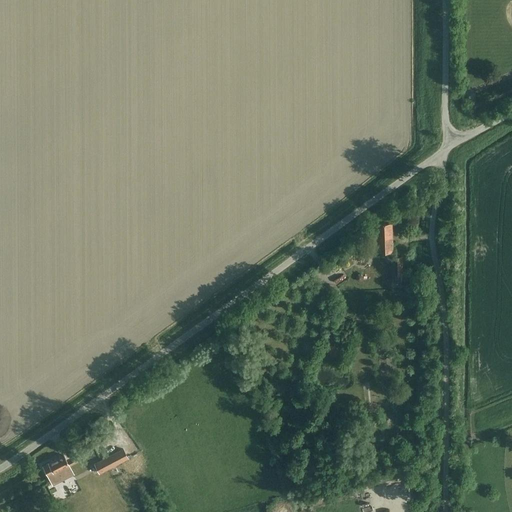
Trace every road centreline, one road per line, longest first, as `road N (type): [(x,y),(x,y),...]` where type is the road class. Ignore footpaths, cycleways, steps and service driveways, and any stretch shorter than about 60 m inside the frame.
road 1 (unclassified): [(0,468),(447,148)]
road 2 (unclassified): [(444,511),(443,320),(431,227),(447,148)]
road 3 (unclassified): [(447,148),(443,0)]
